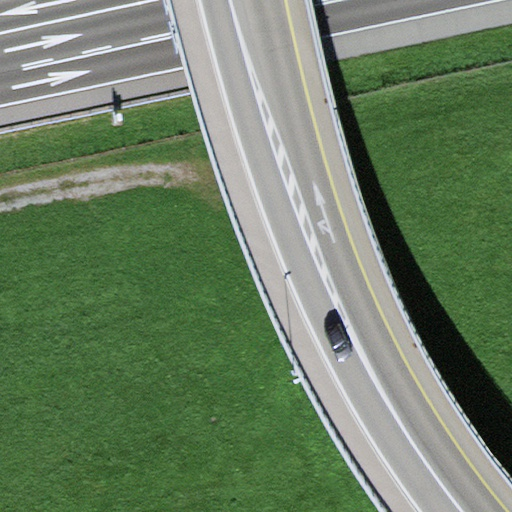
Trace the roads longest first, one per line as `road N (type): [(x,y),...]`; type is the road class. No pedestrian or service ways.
road 1 (primary): [(244,0),(347,318),(404,431),(461,511)]
road 2 (trunk): [(171,0),(0,37)]
